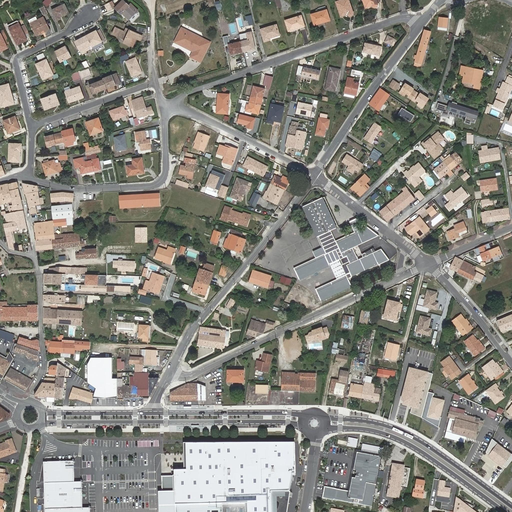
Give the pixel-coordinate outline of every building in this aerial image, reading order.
[(111,0),(105,3),(108,10),(114,6),(114,5),(111,0)] [(129,4),(124,0),(121,0),(116,6),(123,12),(124,11),(130,17),(136,10),(129,4)] [(354,14),(354,13),(349,0),(339,0),(336,1),(341,17),(349,14),(350,15),(350,16),(351,16),(352,16),(353,16),(353,15),(354,15),(354,14)] [(129,4),(136,10),(138,8),(131,2),(129,4)] [(69,11),(64,3),(51,9),(57,20),(61,17),(60,16),(69,11)] [(315,25),(330,20),(326,6),(318,8),(320,12),(312,15),(315,25)] [(474,19),(481,21),(484,21),(484,18),(499,22),(500,17),(507,19),(506,24),(511,25),(511,21),(511,14),(501,11),(502,10),(496,8),(496,10),(484,7),(483,9),(477,8),(474,19)] [(38,21),(30,24),(35,33),(43,29),(45,31),(50,29),(43,16),(37,19),(38,21)] [(304,26),(301,16),(285,21),(289,31),(304,26)] [(9,28),(11,31),(21,26),(19,23),(9,28)] [(280,35),(277,25),(261,29),(265,42),(270,40),(269,38),(280,35)] [(20,40),(26,38),(21,26),(11,31),(17,45),(22,43),(20,40)] [(142,35),(127,28),(126,32),(115,26),(112,32),(125,39),(124,41),(129,44),(133,35),(140,39),(142,35)] [(201,62),(210,42),(182,28),(175,42),(194,51),(191,57),(201,62)] [(0,51),(8,47),(6,44),(10,42),(3,29),(0,30),(0,31),(1,34),(0,34),(0,51)] [(100,29),(87,36),(91,44),(92,46),(102,41),(105,39),(100,29)] [(436,34),(429,31),(414,65),(420,67),(421,65),(422,65),(436,34)] [(248,40),(241,42),(244,52),(255,49),(251,32),(247,33),(248,40)] [(91,44),(87,36),(75,41),(81,54),(85,52),(84,48),(91,44)] [(394,39),(387,37),(385,43),(391,46),(394,39)] [(102,41),(92,46),(94,49),(104,44),(102,41)] [(231,54),(244,52),(241,42),(229,44),(231,54)] [(384,45),(375,44),(374,45),(372,45),(372,44),(367,43),(366,53),(383,55),(384,45)] [(71,56),(66,46),(55,52),(59,61),(71,56)] [(138,65),(135,57),(125,61),(131,76),(140,72),(137,65),(138,65)] [(42,72),(44,78),(52,74),(46,60),(36,64),(40,73),(42,72)] [(86,60),(80,62),(83,69),(88,67),(89,66),(86,60)] [(321,70),(304,66),(304,67),(302,76),(302,77),(318,81),(321,70)] [(81,78),(82,78),(91,75),(88,67),(83,69),(78,70),(81,78)] [(337,74),(339,74),(340,69),(331,67),(326,88),(333,90),(334,85),(337,86),(339,77),(336,76),(337,74)] [(463,75),(461,81),(472,84),(471,87),(477,89),(482,72),(476,70),(475,72),(470,71),(471,69),(465,68),(463,75)] [(81,78),(78,70),(71,73),(74,81),(81,78)] [(104,80),(107,88),(120,82),(117,73),(103,78),(104,80)] [(266,85),(273,87),(275,77),(266,75),(265,80),(267,81),(266,85)] [(349,77),(344,92),(349,94),(350,93),(355,94),(357,86),(358,87),(359,84),(353,82),(354,79),(349,77)] [(92,93),(107,88),(104,80),(89,85),(92,93)] [(399,85),(393,81),(389,87),(396,91),(399,85)] [(511,84),(507,82),(505,81),(501,88),(499,88),(498,91),(500,92),(494,104),(503,108),(511,88),(511,84)] [(0,86),(0,97),(12,93),(9,84),(0,86)] [(405,84),(401,91),(406,94),(409,96),(408,98),(415,102),(416,101),(419,103),(424,106),(429,99),(420,93),(420,95),(413,90),(414,89),(405,84)] [(66,91),(65,91),(69,102),(83,97),(80,86),(71,89),(69,86),(65,88),(66,91)] [(260,114),(266,89),(254,86),(250,105),(248,104),(246,111),(260,114)] [(389,95),(381,88),(371,102),(376,105),(374,107),(379,110),(389,95)] [(12,93),(0,97),(0,98),(2,107),(15,103),(12,93)] [(221,105),(221,112),(229,113),(231,94),(221,93),(219,105),(221,105)] [(59,104),(56,94),(42,99),(46,109),(59,104)] [(146,107),(142,96),(133,100),(138,116),(153,111),(151,106),(146,107)] [(448,107),(438,103),(436,110),(443,112),(443,114),(448,116),(449,111),(466,117),(464,123),(471,125),(471,122),(475,123),(479,111),(457,104),(457,102),(453,101),(452,102),(451,107),(448,107)] [(272,104),(268,121),(274,123),(275,119),(282,121),(285,107),(272,104)] [(124,106),(110,111),(113,119),(129,113),(127,108),(125,109),(124,106)] [(401,107),(396,114),(410,122),(414,116),(401,107)] [(328,114),(320,112),(316,133),(324,135),(325,127),(328,128),(329,119),(327,119),(328,114)] [(20,129),(16,117),(4,121),(9,134),(20,129)] [(103,130),(99,119),(87,122),(91,134),(103,130)] [(292,126),(287,145),(304,149),(308,133),(299,131),(300,127),(299,127),(300,122),(293,121),(292,126)] [(381,125),(374,121),(365,138),(372,142),(381,125)] [(64,142),(65,146),(69,146),(68,142),(76,140),(73,128),(68,129),(69,131),(62,132),(62,133),(64,142)] [(148,141),(146,131),(136,133),(138,142),(141,142),(143,150),(153,148),(151,140),(148,141)] [(203,152),(210,136),(199,131),(194,142),(195,143),(193,147),(203,152)] [(439,131),(431,138),(424,142),(432,153),(431,153),(434,157),(440,153),(439,152),(443,148),(439,143),(444,139),(439,131)] [(47,146),(64,142),(62,133),(45,137),(47,146)] [(424,142),(431,138),(430,136),(422,142),(431,153),(432,153),(424,142)] [(21,152),(22,145),(9,144),(9,162),(19,162),(20,152),(21,152)] [(228,148),(225,147),(220,145),(217,153),(225,156),(223,162),(232,165),(238,150),(229,146),(228,148)] [(491,157),(491,159),(501,158),(499,147),(487,149),(482,149),(479,150),(481,159),(491,157)] [(373,152),(380,156),(382,152),(375,148),(373,152)] [(378,160),(380,156),(373,152),(371,156),(378,160)] [(445,160),(433,167),(437,173),(441,171),(442,173),(457,163),(458,164),(462,162),(458,156),(454,158),(451,153),(444,158),(445,160)] [(83,173),(95,171),(101,170),(99,159),(98,159),(97,154),(88,156),(88,158),(89,161),(85,162),(84,159),(84,158),(75,160),(77,167),(80,167),(82,173),(83,173)] [(364,164),(347,154),(343,161),(360,172),(364,164)] [(146,172),(143,157),(134,159),(135,165),(128,167),(130,176),(146,172)] [(262,178),(268,167),(250,157),(245,165),(249,168),(248,170),(262,178)] [(188,178),(193,179),(196,159),(185,158),(185,162),(187,162),(186,166),(181,165),(180,174),(189,175),(188,178)] [(47,175),(58,171),(62,170),(60,163),(56,164),(54,160),(49,162),(45,163),(44,164),(47,175)] [(420,162),(415,166),(415,167),(413,170),(412,169),(408,171),(407,170),(404,173),(412,182),(418,177),(426,171),(420,162)] [(365,173),(349,189),(352,192),(353,190),(356,192),(355,193),(360,197),(370,187),(366,184),(368,182),(372,178),(365,173)] [(271,184),(285,190),(287,186),(290,180),(283,176),(282,178),(275,175),(271,184)] [(418,177),(412,182),(415,186),(422,181),(418,177)] [(252,184),(238,179),(231,197),(239,200),(241,199),(244,192),(245,192),(246,190),(249,191),(252,184)] [(176,180),(175,184),(187,188),(188,184),(176,180)] [(18,181),(9,183),(10,189),(19,188),(18,181)] [(23,182),(26,194),(27,194),(30,209),(36,207),(36,205),(44,203),(43,197),(40,198),(38,185),(23,182)] [(9,183),(2,185),(6,203),(9,203),(11,213),(15,212),(14,205),(10,189),(9,183)] [(283,195),(285,190),(271,184),(268,191),(271,192),(272,189),(283,195)] [(43,197),(44,203),(47,202),(45,188),(44,188),(44,187),(38,185),(40,198),(43,197)] [(224,197),(228,188),(222,186),(219,195),(224,197)] [(47,202),(48,202),(52,201),(50,189),(50,188),(44,187),(44,188),(45,188),(47,202)] [(405,192),(381,211),(388,221),(415,198),(406,187),(403,189),(405,192)] [(451,190),(445,196),(447,199),(448,198),(450,201),(449,202),(454,207),(469,195),(462,187),(458,190),(457,192),(456,193),(454,193),(451,190)] [(10,189),(14,205),(22,203),(19,188),(10,189)] [(50,189),(52,201),(63,200),(73,201),(73,193),(61,192),(54,193),(52,189),(50,189)] [(267,199),(278,205),(283,195),(272,189),(271,192),(267,199)] [(160,193),(122,195),(121,195),(121,207),(161,206),(160,193)] [(256,205),(261,197),(255,194),(251,201),(249,200),(249,202),(256,205)] [(483,207),(501,204),(500,198),(490,200),(489,194),(481,195),(483,207)] [(323,234),(328,232),(337,228),(322,197),(304,206),(318,237),(320,236),(321,239),(325,237),(323,234)] [(6,214),(5,214),(7,222),(18,220),(19,229),(27,228),(22,203),(14,205),(15,212),(11,213),(6,214)] [(73,204),(53,205),(53,217),(73,216),(73,204)] [(247,218),(249,219),(251,215),(244,212),(243,214),(231,210),(232,208),(225,206),(221,218),(228,221),(228,219),(245,225),(247,218)] [(431,207),(425,211),(429,217),(435,212),(431,207)] [(510,219),(508,208),(482,212),(483,222),(510,219)] [(175,214),(174,221),(185,223),(186,215),(175,214)] [(74,218),(73,216),(53,217),(53,219),(55,220),(59,220),(65,225),(67,225),(66,218),(74,218)] [(429,229),(419,216),(409,224),(405,227),(406,230),(408,232),(411,234),(415,230),(416,232),(415,232),(419,237),(429,229)] [(45,222),(36,224),(37,237),(52,235),(55,235),(54,226),(53,219),(45,220),(45,222)] [(7,222),(4,223),(7,236),(11,235),(13,235),(12,231),(19,229),(18,220),(7,222)] [(448,232),(451,240),(460,236),(458,233),(467,229),(464,221),(454,225),(456,228),(448,232)] [(227,239),(225,247),(232,250),(237,251),(242,253),(247,240),(241,238),(243,233),(232,230),(229,240),(227,239)] [(328,253),(325,254),(329,263),(330,265),(336,279),(347,273),(349,277),(352,275),(344,258),(341,259),(328,232),(323,234),(325,237),(321,239),(328,253)] [(80,235),(80,233),(70,234),(66,234),(55,235),(52,235),(52,238),(53,249),(69,247),(84,245),(83,235),(80,235)] [(213,243),(218,244),(220,235),(214,233),(212,240),(214,241),(213,243)] [(14,250),(15,250),(11,235),(7,236),(6,236),(9,247),(14,250)] [(36,240),(38,250),(53,249),(52,238),(37,239),(36,240)] [(488,243),(478,248),(480,254),(482,253),(490,249),(488,243)] [(164,259),(172,262),(177,250),(168,246),(167,250),(158,247),(155,258),(164,261),(164,259)] [(490,249),(482,253),(480,254),(480,255),(483,260),(499,254),(496,247),(490,249)] [(76,253),(76,259),(97,257),(96,248),(85,249),(85,248),(81,248),(82,251),(79,251),(79,253),(76,253)] [(364,258),(351,264),(348,256),(344,258),(352,275),(377,263),(388,257),(382,249),(377,252),(373,254),(370,250),(362,255),(364,258)] [(330,265),(329,263),(325,254),(295,268),(299,278),(330,265)] [(450,268),(458,271),(463,261),(455,257),(450,268)] [(136,269),(136,271),(139,271),(140,261),(123,259),(122,269),(136,269)] [(463,261),(458,271),(469,277),(469,276),(472,270),(474,267),(463,261)] [(201,268),(197,281),(210,285),(214,273),(201,268)] [(253,270),(249,282),(267,287),(272,276),(253,270)] [(481,282),(482,279),(484,275),(472,270),(469,276),(481,282)] [(159,289),(164,275),(154,272),(148,290),(159,294),(161,289),(159,289)] [(50,274),(47,274),(47,279),(45,279),(44,283),(62,284),(63,273),(60,273),(50,274)] [(352,285),(349,277),(347,273),(336,279),(317,287),(316,288),(321,299),(352,285)] [(197,281),(193,291),(206,295),(210,285),(197,281)] [(437,293),(426,290),(421,307),(436,311),(438,303),(434,302),(437,293)] [(229,300),(227,306),(232,308),(235,302),(229,300)] [(396,319),(401,303),(389,300),(385,317),(396,319)] [(2,307),(0,307),(0,313),(2,313),(2,315),(1,315),(1,321),(39,320),(38,304),(29,304),(29,307),(3,308),(2,307)] [(44,308),(44,323),(75,323),(76,322),(76,309),(52,309),(52,308),(44,308)] [(85,323),(85,309),(76,309),(76,322),(85,323)] [(367,323),(370,311),(364,310),(361,322),(367,323)] [(471,322),(466,316),(462,311),(454,317),(465,332),(474,325),(472,321),(471,322)] [(502,331),(511,327),(511,314),(498,321),(502,331)] [(430,318),(419,315),(414,332),(429,336),(431,329),(428,328),(430,318)] [(347,316),(343,316),(341,327),(352,329),(354,318),(351,317),(348,318),(347,316)] [(251,323),(248,333),(257,336),(258,331),(264,333),(267,325),(274,327),(276,322),(268,320),(267,324),(262,322),(261,326),(251,323)] [(150,340),(150,324),(141,324),(141,337),(145,337),(145,340),(150,340)] [(227,331),(201,327),(199,345),(224,348),(227,331)] [(321,340),(328,338),(329,334),(327,327),(322,328),(322,327),(312,331),(312,332),(309,333),(308,335),(305,336),(307,341),(310,340),(314,339),(315,339),(320,338),(321,340)] [(1,331),(1,338),(2,338),(13,341),(15,335),(1,331)] [(475,350),(477,353),(487,346),(484,342),(483,343),(479,337),(474,331),(465,338),(474,351),(475,350)] [(40,340),(38,339),(32,340),(20,337),(18,343),(30,348),(30,347),(38,349),(41,351),(40,340)] [(345,349),(345,350),(347,351),(349,339),(340,338),(339,348),(345,349)] [(63,347),(64,343),(53,342),(53,341),(47,340),(47,344),(49,344),(49,351),(61,352),(61,347),(63,347)] [(76,348),(78,348),(79,341),(64,340),(64,343),(63,347),(63,353),(75,353),(76,348)] [(289,360),(296,360),(296,354),(295,354),(295,343),(285,342),(283,356),(289,357),(289,360)] [(399,345),(389,342),(385,358),(395,361),(399,345)] [(39,359),(38,349),(30,347),(30,348),(18,343),(17,344),(15,343),(14,345),(16,346),(15,350),(28,355),(29,358),(39,359)] [(154,357),(155,350),(148,349),(148,361),(146,361),(146,363),(144,363),(145,357),(131,357),(130,363),(153,365),(154,356),(154,357)] [(0,354),(0,376),(3,379),(14,359),(14,358),(11,351),(7,359),(0,354)] [(355,357),(353,367),(367,370),(370,358),(366,358),(366,354),(361,353),(360,358),(355,357)] [(453,359),(454,358),(449,353),(443,358),(447,363),(444,365),(453,377),(461,371),(459,368),(460,367),(454,360),(453,361),(453,359)] [(271,374),(276,357),(267,355),(265,362),(261,361),(258,370),(271,374)] [(118,397),(118,386),(118,379),(113,379),(114,357),(92,357),(88,364),(88,382),(97,388),(95,395),(94,398),(118,397)] [(501,366),(497,361),(494,357),(485,364),(494,377),(505,369),(502,365),(501,366)] [(57,380),(56,397),(65,397),(65,396),(65,395),(65,393),(64,393),(66,367),(58,362),(58,364),(58,365),(57,373),(57,378),(57,380)] [(432,374),(408,367),(398,403),(411,406),(409,413),(421,416),(432,374)] [(33,380),(11,368),(5,379),(27,391),(33,380)] [(244,381),(244,370),(228,370),(228,380),(244,381)] [(332,379),(331,392),(345,394),(348,371),(341,370),(340,380),(332,379)] [(395,373),(384,370),(382,377),(392,379),(395,373)] [(316,373),(299,373),(298,374),(292,374),(292,372),(283,372),(282,390),(284,390),(291,391),(294,391),(316,391),(316,373)] [(470,392),(479,385),(469,372),(461,378),(470,392)] [(155,391),(161,381),(149,381),(149,373),(138,373),(138,378),(135,378),(135,386),(118,386),(118,397),(150,397),(150,393),(155,391)] [(350,395),(362,397),(366,377),(366,376),(362,375),(361,381),(356,380),(355,384),(352,383),(350,395)] [(45,380),(35,395),(56,397),(57,380),(57,378),(45,377),(45,380)] [(366,377),(362,397),(379,400),(381,393),(374,392),(375,387),(376,384),(370,382),(371,378),(366,377)] [(506,395),(503,392),(502,390),(499,386),(500,385),(497,381),(487,388),(496,401),(506,395)] [(199,401),(199,383),(189,383),(171,393),(171,401),(199,401)] [(267,385),(255,385),(255,393),(268,393),(267,385)] [(92,404),(92,403),(94,398),(95,395),(79,390),(78,394),(72,393),(70,398),(70,400),(76,400),(76,399),(92,404)] [(291,391),(284,390),(285,401),(292,402),(294,391),(291,391)] [(443,400),(433,397),(432,397),(427,416),(432,417),(432,415),(439,416),(444,400),(443,400)] [(0,420),(11,414),(0,406),(0,420)] [(450,410),(448,417),(457,418),(456,422),(454,430),(453,432),(475,437),(480,417),(450,410)] [(486,416),(493,419),(496,413),(489,410),(486,416)] [(509,426),(510,425),(511,423),(511,422),(506,417),(502,421),(509,426)] [(511,459),(511,454),(490,438),(485,452),(506,468),(511,459)] [(0,457),(18,451),(14,440),(0,445),(0,457)] [(295,475),(294,444),(187,445),(187,472),(175,472),(175,476),(162,476),(162,511),(286,511),(292,475),(295,475)] [(371,509),(381,459),(358,454),(354,474),(356,475),(355,481),(353,481),(351,494),(324,489),(322,501),(333,503),(333,502),(371,509)] [(45,483),(75,482),(75,461),(45,462),(45,483)] [(401,466),(395,464),(392,476),(393,476),(392,481),(399,483),(400,481),(402,482),(405,469),(401,468),(401,466)] [(8,473),(6,473),(0,472),(0,488),(7,490),(8,481),(7,481),(8,473)] [(424,491),(425,481),(416,480),(414,489),(424,491)] [(438,498),(442,499),(442,496),(449,497),(450,488),(444,487),(445,480),(440,480),(437,497),(438,497),(438,498)] [(46,510),(84,508),(83,482),(75,482),(45,483),(46,510)] [(425,491),(424,491),(414,489),(413,489),(412,496),(424,497),(425,491)] [(470,511),(473,506),(465,503),(460,511),(470,511)]
